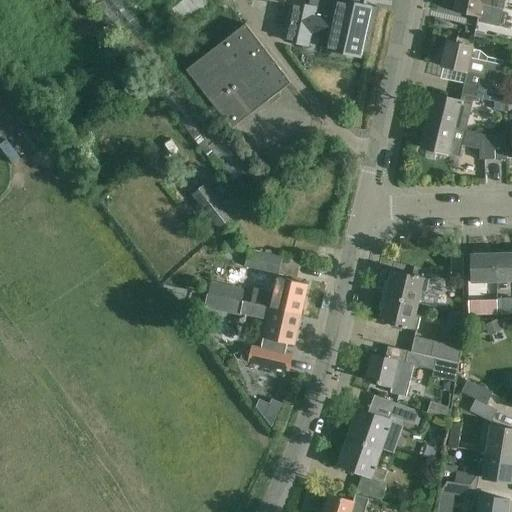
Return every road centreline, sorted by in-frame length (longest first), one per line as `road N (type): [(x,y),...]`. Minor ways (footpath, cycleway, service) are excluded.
road 1 (unclassified): [(271,511),(321,367),(360,210)]
road 2 (unclassified): [(369,171),(239,0)]
road 3 (unclassified): [(369,171),(409,0)]
road 4 (residential): [(360,210),(511,206)]
